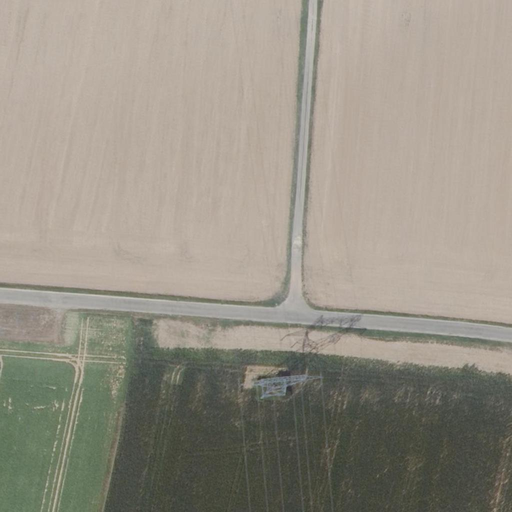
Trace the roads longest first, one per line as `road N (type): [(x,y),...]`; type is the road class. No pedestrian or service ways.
road 1 (unclassified): [(0,297),(511,338)]
road 2 (track): [(298,317),(315,0)]
